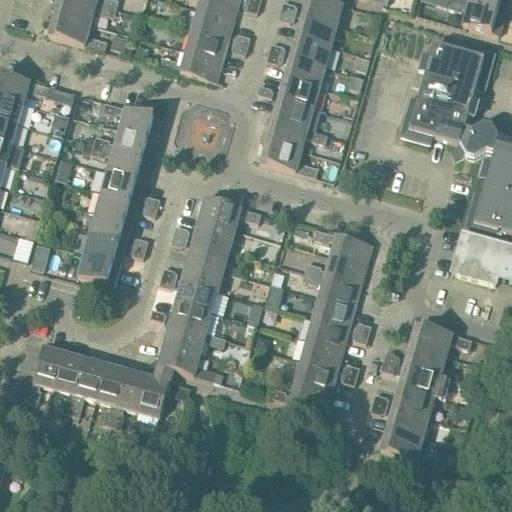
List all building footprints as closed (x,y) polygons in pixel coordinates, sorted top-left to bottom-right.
[(64,0),(59,0),(54,19),(90,30),(93,17),(94,15),(100,17),(99,19),(113,23),(116,14),(64,0)] [(64,0),(116,14),(118,5),(104,1),(103,3),(98,2),(98,0),(64,0)] [(226,0),(201,0),(198,14),(234,24),(239,4),(226,0)] [(246,0),(245,6),(259,10),(261,1),(258,0),(246,0)] [(342,9),(309,0),(306,0),(300,21),(336,31),(342,9)] [(354,0),(386,9),(388,0),(354,0)] [(424,0),(422,10),(432,14),(436,2),(428,0),(424,0)] [(504,19),(509,0),(470,0),(470,2),(465,1),(465,0),(449,0),(448,3),(504,19)] [(504,19),(448,3),(446,13),(460,17),(461,14),(466,15),(462,31),(498,41),(504,19)] [(259,10),(245,6),(243,12),(245,15),(256,18),(259,10)] [(281,15),(295,19),(297,13),(294,9),(283,6),(281,15)] [(198,14),(192,35),(228,45),(234,24),(198,14)] [(295,19),(281,15),(278,24),(289,27),(293,25),(295,19)] [(54,19),(48,41),(84,51),(84,50),(104,55),(107,46),(92,42),(91,45),(86,44),(90,30),(54,19)] [(300,21),(295,42),(330,52),(336,31),(300,21)] [(192,35),(186,56),(222,66),(228,45),(192,35)] [(233,47),(247,51),(249,42),(239,39),(235,41),(233,47)] [(295,42),(289,63),(325,72),(330,52),(295,42)] [(247,51),(233,47),(231,53),(234,56),(244,59),(247,51)] [(269,57),(283,60),(285,55),(282,51),(271,48),(269,57)] [(485,185),(482,197),(475,195),(465,232),(495,241),(497,234),(511,237),(511,145),(498,142),(497,140),(508,134),(503,125),(492,131),(491,129),(484,127),(471,134),(464,132),(468,121),(473,122),(477,106),(472,105),(475,93),(482,95),(493,58),(463,49),(461,56),(433,49),(429,63),(423,61),(418,77),(424,78),(417,104),(410,102),(400,139),(430,148),(432,141),(459,148),(460,150),(450,156),(455,165),(465,159),(466,161),(474,163),(486,156),(493,157),(490,169),(484,168),(479,184),(485,185)] [(163,63),(160,71),(180,77),(180,78),(216,88),(222,67),(222,66),(186,56),(183,68),(182,71),(176,69),(177,67),(163,63)] [(283,60),(269,57),(266,65),(277,68),(282,66),(283,60)] [(289,63),(283,83),(319,93),(325,72),(289,63)] [(29,86),(0,78),(0,101),(23,108),(27,94),(32,96),(32,98),(46,102),(49,93),(29,87),(29,86)] [(283,83),(277,104),(313,114),(319,93),(283,83)] [(257,99),(271,102),(272,103),(274,93),(260,89),(257,99)] [(0,124),(17,129),(23,108),(0,101),(0,124)] [(277,104),(272,124),(327,140),(330,132),(315,128),(315,130),(309,129),(310,126),(313,114),(277,104)] [(155,145),(161,123),(125,113),(125,114),(105,108),(103,117),(117,121),(118,119),(123,121),(122,123),(119,135),(155,145)] [(0,146),(11,150),(17,129),(0,124),(0,146)] [(272,124),(266,145),(302,155),(306,142),(311,143),(311,145),(325,149),(327,140),(272,124)] [(149,166),(155,145),(119,135),(115,149),(110,148),(110,145),(96,141),(93,150),(149,166)] [(260,167),(296,177),(315,182),(318,173),(304,169),(303,172),(298,171),(302,155),(266,145),(260,167)] [(0,169),(5,171),(11,150),(0,146),(0,169)] [(143,187),(149,166),(93,150),(91,159),(105,163),(105,161),(111,162),(107,176),(143,187)] [(107,176),(101,198),(137,208),(143,187),(107,176)] [(101,198),(95,218),(132,228),(137,208),(101,198)] [(143,208),(157,212),(159,204),(148,201),(144,202),(143,208)] [(260,219),(241,214),(241,213),(205,203),(199,225),(235,235),(238,223),(239,220),(244,222),(244,224),(258,228),(260,219)] [(157,212),(143,208),(141,213),(144,218),(154,221),(157,212)] [(95,218),(89,239),(126,250),(132,228),(95,218)] [(31,223),(25,244),(36,246),(41,226),(31,223)] [(199,225),(193,245),(229,255),(235,235),(199,225)] [(174,239),(188,243),(189,237),(187,233),(176,230),(174,239)] [(372,250),(336,239),(336,240),(316,235),(314,244),(328,248),(328,246),(334,247),(330,261),(366,272),(372,250)] [(120,270),(126,250),(89,239),(83,260),(120,270)] [(188,243),(174,239),(171,248),(182,251),(186,248),(188,243)] [(457,270),(455,278),(495,289),(497,282),(504,284),(505,283),(511,272),(511,252),(463,239),(462,240),(465,241),(463,249),(457,258),(457,270)] [(130,250),(145,254),(148,245),(137,243),(132,245),(130,250)] [(193,245),(187,266),(223,276),(229,255),(193,245)] [(145,254),(130,250),(129,255),(132,260),(143,263),(145,254)] [(114,292),(120,270),(83,260),(79,274),(75,272),(75,270),(61,266),(58,275),(78,281),(77,281),(114,292)] [(360,292),(366,272),(330,261),(326,276),(321,275),(321,272),(307,268),(304,276),(360,292)] [(187,266),(181,286),(217,297),(223,276),(187,266)] [(162,281),(176,285),(178,279),(175,275),(164,272),(162,281)] [(354,313),(360,292),(304,276),(302,285),(317,289),(317,287),(322,289),(321,291),(318,303),(354,313)] [(176,285),(162,281),(159,290),(170,293),(174,291),(176,285)] [(181,286),(176,307),(212,318),(217,297),(181,286)] [(318,303),(312,324),(349,334),(354,313),(318,303)] [(176,307),(170,329),(206,339),(206,338),(212,318),(176,307)] [(150,323),(163,327),(164,327),(167,318),(153,314),(150,323)] [(312,324),(306,345),(343,355),(349,334),(312,324)] [(353,335),(368,340),(371,330),(360,327),(355,329),(353,335)] [(170,329),(164,350),(200,360),(203,348),(204,345),(209,347),(209,349),(223,353),(225,344),(206,338),(206,339),(170,329)] [(451,339),(416,329),(410,350),(446,360),(449,347),(455,349),(455,350),(469,354),(471,345),(451,340),(451,339)] [(368,340),(353,335),(352,341),(355,346),(366,349),(368,340)] [(258,340),(255,352),(266,355),(269,347),(266,343),(258,340)] [(306,345),(301,365),(337,376),(343,355),(306,345)] [(201,375),(196,374),(200,360),(164,350),(158,371),(173,375),(194,381),(194,380),(213,386),(216,377),(202,373),(201,375)] [(410,350),(404,371),(440,381),(446,360),(410,350)] [(65,358),(43,351),(37,373),(28,407),(37,410),(41,397),(38,396),(40,390),(54,394),(65,358)] [(385,366),(398,370),(400,364),(398,360),(387,357),(385,366)] [(86,364),(65,358),(54,394),(69,398),(68,404),(65,403),(61,417),(70,419),(86,364)] [(106,369),(86,364),(70,419),(79,422),(83,409),(80,408),(82,401),(96,406),(106,369)] [(301,365),(295,386),(331,396),(337,376),(301,365)] [(398,370),(385,366),(382,375),(393,378),(397,376),(398,370)] [(127,375),(106,369),(96,406),(111,410),(109,415),(107,414),(103,429),(111,431),(127,375)] [(342,377),(356,381),(359,372),(348,369),(343,371),(342,377)] [(147,381),(137,417),(159,423),(171,382),(173,375),(158,371),(156,377),(154,383),(147,381)] [(404,371),(398,392),(434,402),(440,381),(404,371)] [(147,381),(127,375),(111,431),(120,434),(126,414),(137,417),(147,381)] [(356,381),(342,377),(340,383),(343,387),(354,390),(356,381)] [(289,408),(325,418),(331,396),(295,386),(291,401),(286,400),(286,397),(272,393),(270,402),(289,407),(289,408)] [(176,390),(174,398),(188,402),(190,394),(176,390)] [(398,392),(392,413),(428,423),(434,402),(398,392)] [(373,408),(387,412),(389,405),(386,401),(376,399),(373,408)] [(387,412),(373,408),(371,417),(381,419),(385,418),(387,412)] [(392,413),(387,433),(422,444),(428,423),(392,413)] [(380,456),(416,466),(417,465),(436,471),(439,462),(425,458),(424,460),(418,459),(419,456),(422,444),(387,433),(380,456)] [(168,470),(171,461),(175,445),(165,442),(161,458),(157,457),(154,466),(168,470)]
